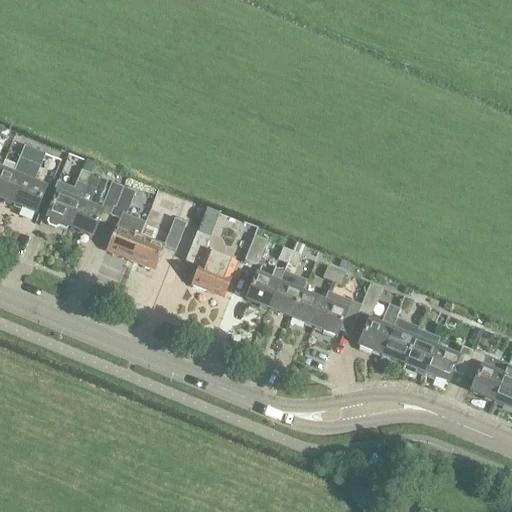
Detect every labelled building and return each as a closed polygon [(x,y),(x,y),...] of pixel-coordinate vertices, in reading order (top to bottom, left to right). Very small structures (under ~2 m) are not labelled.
[(24,180),(35,153),(25,148),(13,176),(1,171),(0,172),(0,199),(12,205),(23,180),(24,180)] [(34,184),(45,157),(35,153),(24,180),(23,180),(12,205),(36,215),(47,189),(34,184)] [(70,229),(92,175),(97,164),(87,160),(76,189),(61,183),(46,219),(70,229)] [(100,212),(90,208),(102,178),(92,175),(70,229),(91,237),(102,213),(110,216),(122,187),(111,183),(100,212)] [(130,261),(139,238),(145,224),(126,216),(135,193),(122,187),(110,216),(118,220),(105,251),(130,261)] [(210,239),(219,215),(208,211),(198,234),(196,233),(184,262),(197,268),(190,285),(222,298),(230,279),(236,281),(240,270),(226,264),(227,263),(203,254),(210,239)] [(173,253),(185,225),(173,220),(162,248),(173,253)] [(153,271),(162,248),(139,238),(130,261),(153,271)] [(257,267),(267,243),(254,238),(245,262),(257,267)] [(295,246),(292,254),(301,257),(304,249),(305,248),(305,247),(296,243),(296,244),(295,246)] [(287,265),(292,254),(282,250),(277,262),(287,266),(287,265)] [(292,254),(287,265),(296,268),(301,257),(292,254)] [(330,285),(335,273),(326,269),(321,281),(330,285)] [(279,285),(269,311),(291,320),(301,294),(302,293),(306,282),(284,273),(280,284),(279,285)] [(340,289),(344,277),(335,273),(330,285),(340,289)] [(257,276),(246,302),(269,311),(279,285),(257,276)] [(361,308),(359,312),(371,317),(382,290),(370,285),(361,308)] [(301,294),(291,320),(313,329),(323,303),(301,294)] [(323,303),(313,329),(336,338),(338,332),(349,336),(359,312),(361,308),(350,303),(327,294),(323,303)] [(404,300),(400,311),(409,315),(409,314),(413,303),(404,300)] [(368,322),(358,347),(381,357),(391,331),(396,320),(400,311),(389,307),(381,327),(368,322)] [(391,331),(381,357),(403,366),(413,340),(417,331),(418,329),(406,324),(396,320),(391,331)] [(413,340),(403,366),(425,375),(436,350),(440,340),(417,331),(413,340)] [(436,350),(425,375),(448,384),(453,373),(464,377),(470,364),(474,353),(462,348),(458,359),(436,350)] [(470,364),(464,377),(475,382),(470,394),(492,403),(503,378),(506,371),(507,368),(507,367),(485,358),(474,353),(470,364)] [(503,378),(492,403),(511,411),(511,369),(507,368),(506,371),(503,378)]
